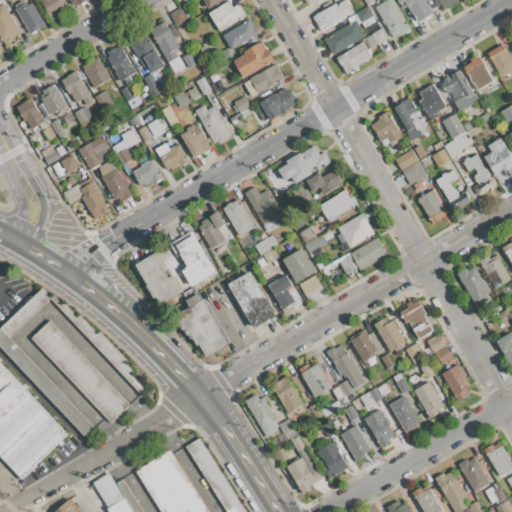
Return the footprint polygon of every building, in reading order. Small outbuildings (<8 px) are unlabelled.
[(15,9),(29,0),(45,25),(30,34),(15,9)] [(40,0),(59,0),(66,11),(52,19),(40,0)] [(86,0),(66,0),(70,8),(87,0),(86,0)] [(219,0),(216,2),(217,3),(209,8),(204,0),(219,0)] [(312,16),(335,3),(337,6),(339,5),(338,3),(343,0),(345,0),(353,13),(348,16),(347,15),(320,31),(312,16)] [(375,7),(386,0),(392,0),(411,29),(400,36),(399,33),(392,37),(375,7)] [(398,0),(424,0),(432,13),(416,22),(404,1),(400,3),(398,0)] [(456,0),(457,1),(443,9),(439,3),(436,4),(433,0),(456,0)] [(240,6),(246,15),(220,31),(209,13),(228,1),(232,7),(235,5),(236,5),(238,5),(239,5),(240,6)] [(0,34),(0,6),(4,4),(21,32),(18,34),(20,37),(13,42),(14,43),(8,47),(0,34)] [(170,14),(182,7),(189,19),(177,27),(170,14)] [(355,14),(367,7),(373,16),(361,23),(355,14)] [(222,35),(250,18),(259,34),(231,51),(222,35)] [(323,39),(355,20),(365,36),(332,55),(323,39)] [(148,30),(164,21),(167,27),(173,23),(180,36),(175,39),(179,47),(174,50),(184,67),(174,73),(148,30)] [(380,29),(386,38),(367,49),(363,42),(362,40),(380,29)] [(143,66),(130,45),(132,43),(131,42),(139,37),(140,38),(146,35),(165,66),(152,74),(146,64),(143,66)] [(233,60),(244,54),(242,52),(258,43),(259,44),(262,42),(265,48),(266,48),(273,59),(243,78),(233,60)] [(336,58),(363,42),(367,49),(371,57),(357,65),(358,67),(346,75),(336,58)] [(511,71),(501,77),(500,77),(499,77),(498,76),(498,75),(498,74),(498,73),(498,72),(487,53),(502,44),(511,61),(511,71)] [(136,72),(121,81),(107,58),(110,56),(107,51),(114,47),(114,49),(120,46),(136,72)] [(227,50),(232,58),(221,64),(216,56),(227,50)] [(182,57),(191,52),(200,67),(191,72),(182,57)] [(463,67),(471,62),(469,59),(474,56),(476,59),(479,57),(493,81),(477,90),(473,83),(472,84),(469,79),(470,78),(463,67)] [(82,66),(97,57),(103,68),(104,67),(106,69),(105,70),(110,79),(94,88),(83,70),(84,69),(82,66)] [(249,79),(274,63),(283,78),(258,93),(249,79)] [(61,80),(68,76),(67,75),(75,70),(93,101),(85,106),(82,99),(75,103),(70,95),(68,96),(61,84),(63,83),(61,80)] [(183,74),(188,70),(192,76),(186,80),(183,74)] [(450,75),(459,70),(474,94),(475,93),(479,99),(459,111),(451,99),(454,98),(450,91),(447,94),(441,84),(444,82),(442,79),(447,76),(449,79),(451,77),(450,75)] [(142,78),(151,73),(162,91),(153,96),(142,78)] [(203,95),(195,81),(203,77),(211,90),(203,95)] [(52,84),(66,106),(57,112),(57,110),(50,114),(40,98),(46,95),(43,90),(52,84)] [(430,120),(415,95),(432,85),(445,106),(435,113),(437,116),(430,120)] [(120,90),(121,89),(121,88),(124,86),(125,87),(127,86),(133,97),(136,95),(142,103),(132,109),(120,90)] [(187,91),(194,87),(199,95),(192,99),(187,91)] [(285,88),(287,92),(290,90),(295,98),(292,100),(295,104),(270,119),(260,102),(275,93),(275,94),(285,88)] [(99,108),(111,102),(105,90),(93,96),(99,108)] [(233,102),(244,96),(250,106),(239,112),(233,102)] [(16,107),(23,103),(22,102),(30,97),(45,121),(30,130),(16,107)] [(423,126),(426,131),(411,141),(405,131),(407,130),(394,107),(401,103),(400,102),(409,97),(425,125),(423,126)] [(508,120),(511,117),(511,104),(503,110),(508,120)] [(195,111),(204,105),(207,110),(212,106),(231,137),(219,144),(217,141),(214,143),(195,111)] [(73,112),(84,106),(92,118),(80,124),(73,112)] [(161,110),(168,106),(178,122),(171,127),(161,110)] [(371,125),(379,120),(377,117),(387,111),(401,135),(395,139),(397,142),(391,146),(389,143),(384,146),(371,125)] [(480,116),(486,112),(490,118),(484,122),(480,116)] [(441,121),(454,113),(465,132),(452,140),(441,121)] [(49,123),(56,118),(63,130),(56,134),(49,123)] [(147,125),(158,118),(166,131),(154,138),(147,125)] [(462,124),(468,121),(472,127),(466,131),(462,124)] [(180,135),(188,130),(187,128),(193,125),(194,126),(196,125),(210,149),(201,154),(201,153),(194,157),(180,135)] [(137,130),(145,126),(151,137),(144,142),(137,130)] [(113,146),(123,140),(120,135),(132,128),(139,139),(117,153),(113,146)] [(443,145),(452,140),(465,132),(468,138),(470,137),(473,143),(450,156),(443,145)] [(78,150),(99,137),(109,154),(99,160),(100,162),(89,169),(78,150)] [(487,146),(500,138),(511,158),(511,176),(511,177),(508,173),(505,175),(501,170),(493,174),(483,156),(490,152),(487,146)] [(65,146),(72,141),(76,148),(69,152),(65,146)] [(166,169),(154,149),(165,143),(169,148),(174,145),(176,147),(179,144),(189,161),(180,166),(180,165),(171,170),(170,167),(166,169)] [(413,148),(419,144),(426,155),(420,159),(413,148)] [(43,157),(40,152),(51,145),(54,150),(43,157)] [(300,154),(313,146),(319,155),(324,152),(330,162),(317,170),(315,166),(309,169),(312,174),(296,183),(292,176),(284,181),(277,170),(288,163),(286,161),(300,153),(300,154)] [(117,154),(126,148),(132,158),(123,164),(117,154)] [(431,156),(443,148),(450,160),(438,168),(431,156)] [(394,159),(411,149),(418,161),(412,164),(401,171),(394,159)] [(43,157),(54,150),(59,158),(48,165),(43,157)] [(79,166),(67,173),(60,161),(71,154),(79,166)] [(479,184),(477,183),(475,181),(474,180),(474,177),(474,175),(477,174),(474,168),(468,171),(463,162),(465,161),(464,160),(468,158),(469,159),(476,155),(484,168),(486,169),(487,171),(487,174),(490,179),(492,178),(497,187),(486,194),(485,192),(481,195),(476,193),(474,189),(475,186),(479,184)] [(132,172),(141,166),(140,165),(147,160),(148,162),(152,159),(162,177),(154,182),(153,180),(144,185),(143,184),(140,185),(132,172)] [(100,177),(101,177),(96,168),(110,160),(122,179),(124,178),(128,185),(126,187),(132,195),(125,200),(123,197),(119,200),(118,198),(114,200),(100,177)] [(418,161),(426,174),(421,178),(412,164),(418,161)] [(401,171),(412,164),(421,178),(410,184),(401,171)] [(315,190),(311,192),(305,181),(319,173),(321,178),(334,170),(342,183),(319,197),(315,190)] [(435,180),(442,176),(441,174),(445,172),(446,174),(452,170),(457,179),(450,183),(453,189),(455,189),(456,190),(457,192),(457,193),(457,195),(458,196),(464,192),(470,202),(462,207),(462,208),(457,211),(456,210),(453,212),(447,202),(449,201),(441,188),(440,189),(435,180)] [(62,193),(77,184),(80,188),(91,181),(108,209),(96,217),(83,195),(68,204),(62,193)] [(267,189),(284,218),(276,223),(274,218),(262,225),(243,193),(255,186),(260,194),(267,189)] [(328,221),(319,206),(338,194),(338,193),(344,189),(349,198),(353,196),(357,204),(339,215),(335,217),(335,219),(332,221),(330,220),(328,221)] [(432,223),(417,198),(432,190),(447,215),(432,223)] [(222,208),(226,206),(225,205),(230,202),(231,203),(237,199),(254,227),(239,236),(222,208)] [(202,224),(200,222),(210,216),(217,212),(224,224),(218,228),(225,240),(211,249),(198,227),(202,224)] [(337,228),(363,212),(368,221),(367,222),(374,233),(349,248),(337,228)] [(299,233),(309,226),(316,236),(305,243),(299,233)] [(170,244),(193,231),(216,271),(189,287),(179,271),(187,267),(181,256),(179,258),(170,244)] [(305,245),(310,253),(325,242),(320,235),(305,245)] [(254,245),(267,237),(273,248),(260,256),(254,245)] [(350,255),(349,253),(377,237),(388,254),(360,271),(358,268),(350,255)] [(511,264),(502,247),(510,242),(511,244),(511,243),(511,264)] [(282,260),(302,248),(316,272),(296,283),(282,260)] [(267,263),(263,255),(273,249),(278,257),(267,263)] [(134,264),(157,251),(164,265),(161,266),(168,278),(173,275),(182,290),(157,304),(134,264)] [(358,268),(346,275),(338,262),(350,255),(358,268)] [(478,261),(488,255),(491,260),(497,257),(509,278),(494,288),(478,261)] [(457,274),(466,268),(468,270),(474,267),(489,292),(474,301),(457,274)] [(226,285),(249,271),(276,316),(252,330),(226,285)] [(268,285),(285,274),(300,299),(292,303),(294,306),(284,312),(268,285)] [(299,284),(314,275),(321,286),(306,295),(299,284)] [(6,339),(89,427),(83,440),(0,350),(0,325),(44,286),(76,316),(122,363),(139,388),(135,395),(48,302),(6,339)] [(199,292),(229,343),(206,357),(199,345),(197,346),(192,339),(191,340),(187,334),(186,335),(183,329),(181,330),(173,317),(189,307),(185,300),(199,292)] [(426,314),(424,315),(433,330),(419,338),(408,321),(406,322),(400,312),(418,301),(426,314)] [(504,310),(507,315),(499,320),(496,315),(504,310)] [(394,352),(393,349),(390,351),(376,330),(377,330),(373,324),(385,317),(388,322),(392,320),(405,342),(402,344),(403,346),(394,352)] [(45,321),(124,407),(107,425),(28,341),(45,321)] [(360,335),(359,333),(363,330),(376,351),(372,353),(374,355),(362,362),(349,341),(360,335)] [(511,368),(496,341),(510,332),(511,335),(511,368)] [(426,341),(438,333),(446,346),(433,353),(426,341)] [(405,349),(416,343),(423,355),(412,361),(405,349)] [(340,374),(326,352),(334,347),(335,349),(342,344),(365,382),(354,388),(347,376),(345,377),(343,374),(341,375),(340,374)] [(441,364),(435,354),(447,346),(454,357),(441,364)] [(380,358),(387,354),(394,365),(387,369),(380,358)] [(400,373),(393,363),(401,359),(407,369),(400,373)] [(310,368),(317,364),(331,387),(314,397),(302,377),(297,369),(307,363),(310,368)] [(419,368),(427,363),(434,374),(426,379),(419,368)] [(466,390),(469,394),(458,401),(455,397),(441,374),(458,363),(472,386),(466,390)] [(17,480),(0,461),(0,367),(64,435),(17,480)] [(291,386),(293,385),(298,393),(296,394),(302,402),(286,412),(270,386),(285,376),(291,386)] [(402,394),(395,382),(403,378),(410,389),(402,394)] [(338,384),(345,380),(352,391),(345,395),(338,384)] [(441,404),(443,406),(437,410),(438,413),(430,418),(413,391),(428,381),(442,403),(441,404)] [(331,390),(338,386),(344,396),(337,400),(331,390)] [(375,402),(368,391),(374,387),(381,398),(375,402)] [(276,419),(272,421),(277,430),(267,436),(245,401),(255,394),(258,400),(262,397),(276,419)] [(403,428),(389,405),(404,395),(419,421),(413,425),(414,427),(404,433),(402,429),(403,428)] [(315,418),(308,407),(314,403),(321,415),(315,418)] [(344,409),(351,405),(357,416),(350,420),(344,409)] [(389,438),(390,442),(381,447),(364,418),(379,409),(395,435),(389,438)] [(278,425),(287,419),(295,431),(286,437),(278,425)] [(321,426),(328,421),(336,430),(329,436),(321,426)] [(339,434),(355,425),(370,451),(364,454),(364,457),(356,462),(353,456),(339,434)] [(228,511),(185,445),(200,437),(246,511),(110,511),(91,481),(109,471),(117,481),(123,478),(144,511),(228,511)] [(300,457),(291,441),(297,437),(322,478),(310,485),(312,489),(303,494),(286,466),(300,457)] [(327,467),(317,451),(332,441),(348,467),(335,475),(329,478),(323,469),(327,467)] [(511,463),(511,468),(499,476),(483,449),(492,443),(493,446),(499,443),(511,463)] [(169,448),(208,511),(162,511),(135,469),(169,448)] [(458,464),(466,459),(468,462),(474,458),(489,482),(474,491),(458,464)] [(444,475),(450,471),(467,497),(462,500),(466,506),(456,511),(454,511),(434,478),(443,472),(444,475)] [(423,511),(411,492),(420,486),(423,491),(428,488),(442,510),(438,511),(423,511)] [(54,511),(70,498),(82,511),(54,511)] [(506,499),(511,509),(511,511),(510,511),(497,511),(494,507),(506,499)] [(398,500),(401,505),(405,503),(410,511),(388,511),(386,508),(398,500)] [(473,511),(470,505),(478,500),(484,511),(482,511),(473,511)]
